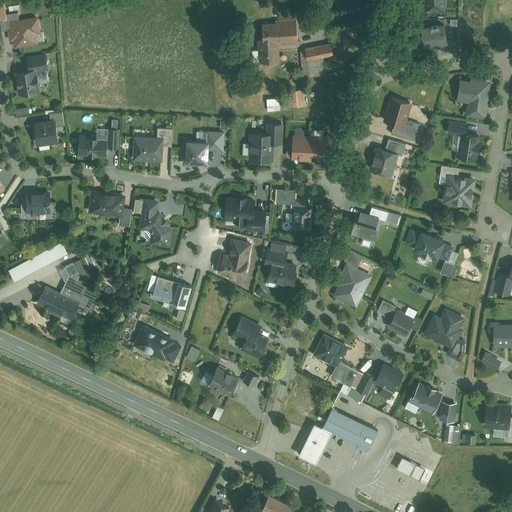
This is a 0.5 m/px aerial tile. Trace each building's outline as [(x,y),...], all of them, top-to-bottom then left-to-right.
[(425,0),(425,13),(448,14),(448,0),(425,0)] [(13,39),(13,45),(38,42),(37,31),(41,31),(39,15),(10,19),(11,25),(8,26),(10,39),(13,39)] [(446,20),(418,24),(422,45),(449,41),(446,20)] [(262,22),(264,59),(279,59),(279,44),(298,43),(298,21),(262,22)] [(305,46),(307,58),(325,56),(334,54),(332,42),(305,46)] [(307,58),(305,46),(301,47),(302,76),(327,73),(325,56),(307,58)] [(29,66),(15,68),(18,93),(39,90),(38,83),(39,83),(37,69),(48,68),(46,53),(27,56),(29,66)] [(264,73),(256,70),(252,78),(261,82),(264,73)] [(486,118),(491,81),(461,76),(458,100),(467,102),(465,115),(486,118)] [(238,97),(234,86),(229,88),(233,99),(238,97)] [(293,89),(293,105),(302,105),(302,89),(293,89)] [(412,100),(391,94),(384,119),(394,122),(404,125),(406,118),(412,100)] [(28,104),(15,106),(16,113),(29,111),(28,104)] [(46,109),(47,117),(55,116),(56,124),(64,123),(62,107),(46,109)] [(47,117),(34,119),(37,141),(58,139),(56,124),(55,116),(47,117)] [(229,117),(221,117),(221,126),(229,126),(229,117)] [(420,121),(406,118),(404,125),(394,122),(391,131),(415,138),(420,121)] [(448,131),(462,133),(466,133),(468,121),(450,119),(448,131)] [(250,130),(249,159),(272,159),(272,140),(282,140),(283,121),(268,120),(267,131),(250,130)] [(108,135),(107,146),(118,146),(119,126),(108,125),(108,135)] [(134,134),(133,158),(162,159),(163,143),(172,144),(173,126),(158,125),(158,135),(134,134)] [(225,129),(208,129),(208,138),(183,137),(183,165),(199,165),(199,159),(210,159),(210,149),(224,149),(225,129)] [(326,133),(293,132),(292,158),(325,159),(326,133)] [(462,133),(458,156),(477,158),(481,135),(466,133),(462,133)] [(79,134),(78,154),(107,155),(107,146),(108,135),(79,134)] [(389,136),(386,147),(400,150),(399,152),(402,153),(406,141),(389,136)] [(386,147),(377,143),(370,166),(392,173),(399,152),(400,150),(386,147)] [(448,171),(459,173),(460,165),(442,163),(440,172),(448,173),(448,171)] [(459,173),(448,171),(448,173),(443,199),(472,204),(477,176),(459,173)] [(26,196),(26,210),(28,210),(51,210),(51,186),(26,186),(26,196)] [(293,201),(292,227),(309,228),(310,197),(296,197),(296,188),(276,187),(276,200),(293,201)] [(90,211),(120,215),(119,224),(129,225),(132,206),(124,205),(125,192),(94,188),(90,211)] [(159,199),(136,196),(134,210),(142,211),(140,226),(148,226),(151,231),(150,241),(170,244),(173,224),(159,209),(159,199)] [(225,219),(247,220),(247,228),(264,229),(265,210),(256,210),(256,198),(226,197),(225,219)] [(376,237),(381,218),(399,223),(401,213),(372,205),(370,212),(359,209),(352,234),(372,239),(373,236),(376,237)] [(0,242),(9,238),(0,220),(0,242)] [(446,237),(421,227),(419,231),(411,227),(406,240),(415,244),(414,246),(448,260),(455,244),(445,240),(446,237)] [(270,230),(269,239),(277,240),(278,231),(270,230)] [(223,252),(218,273),(244,279),(252,240),(232,236),(228,253),(223,252)] [(9,267),(15,278),(68,250),(62,239),(9,267)] [(298,264),(288,262),(290,250),(267,246),(264,262),(271,264),(268,280),(294,285),(298,264)] [(362,253),(349,248),(347,247),(341,260),(345,261),(356,266),(362,253)] [(101,291),(83,282),(97,279),(84,255),(65,265),(68,274),(60,291),(45,284),(37,303),(71,319),(79,304),(93,309),(101,291)] [(498,277),(495,290),(498,290),(510,293),(511,283),(511,260),(510,272),(499,270),(498,277)] [(358,305),(373,274),(356,266),(345,261),(336,282),(338,283),(334,294),(358,305)] [(157,273),(151,295),(187,304),(193,282),(157,273)] [(495,290),(498,277),(493,276),(489,293),(497,295),(498,290),(495,290)] [(222,283),(218,293),(229,298),(234,288),(222,283)] [(260,286),(254,293),(261,300),(268,293),(260,286)] [(434,292),(423,287),(420,294),(431,299),(434,292)] [(393,317),(397,308),(395,307),(396,304),(383,298),(377,310),(393,317)] [(150,303),(140,301),(138,308),(147,311),(150,303)] [(433,312),(423,333),(451,346),(457,334),(466,316),(445,305),(440,315),(433,312)] [(416,315),(398,306),(397,308),(393,317),(389,325),(406,334),(411,326),(416,315)] [(185,308),(179,307),(176,316),(183,318),(185,308)] [(416,315),(411,326),(418,329),(422,318),(416,315)] [(244,339),(240,348),(259,355),(265,339),(258,337),(262,325),(240,317),(233,335),(244,339)] [(511,321),(494,321),(494,344),(511,344),(511,321)] [(144,322),(134,344),(173,361),(183,339),(144,322)] [(325,332),(315,353),(336,364),(338,365),(341,359),(349,344),(325,332)] [(457,334),(451,346),(448,353),(461,359),(467,346),(466,339),(457,334)] [(187,356),(195,361),(201,349),(192,345),(187,356)] [(502,358),(486,349),(481,359),(497,367),(502,358)] [(359,368),(341,359),(338,365),(336,364),(331,374),(345,381),(340,390),(347,393),(359,369),(359,368)] [(376,374),(373,380),(383,384),(384,383),(394,387),(393,390),(395,391),(404,371),(382,360),(376,374)] [(218,362),(208,385),(230,395),(240,372),(218,362)] [(243,380),(254,385),(259,373),(248,369),(243,380)] [(364,371),(359,369),(347,393),(362,400),(366,391),(367,392),(373,380),(376,374),(365,369),(364,371)] [(310,379),(307,386),(316,389),(318,382),(310,379)] [(420,381),(409,401),(433,414),(443,393),(420,381)] [(442,399),(440,418),(455,420),(457,401),(442,399)] [(296,416),(313,423),(319,408),(303,401),(296,416)] [(487,401),(485,424),(509,426),(510,414),(511,403),(487,401)] [(332,405),(324,423),(323,425),(332,429),(330,432),(362,446),(368,449),(379,427),(332,405)] [(446,423),(444,440),(458,441),(460,424),(446,423)] [(475,433),(465,432),(464,442),(474,442),(475,433)] [(404,456),(398,468),(421,480),(427,467),(404,456)] [(261,509),(268,511),(287,511),(292,502),(268,491),(261,509)] [(215,498),(208,511),(228,511),(232,505),(215,498)]
